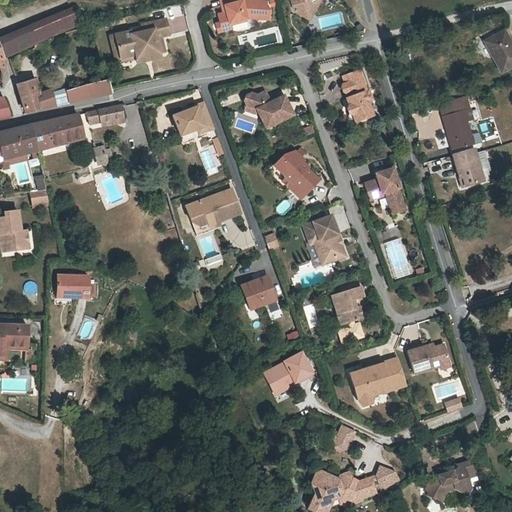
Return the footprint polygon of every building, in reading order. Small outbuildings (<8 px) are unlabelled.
[(228,0),(229,3),(219,6),(221,14),(216,15),(218,23),(220,30),(230,28),(229,25),(244,20),(244,18),(266,19),(267,8),(263,8),(264,0),(228,0)] [(306,16),(310,8),(314,2),(312,0),(291,0),(295,10),(298,11),(306,16)] [(312,0),(314,2),(310,8),(306,16),(310,18),(317,7),(320,0),(312,0)] [(0,37),(0,47),(4,59),(32,46),(31,44),(79,24),(71,6),(0,37)] [(120,55),(135,51),(136,57),(159,52),(164,51),(163,45),(162,39),(155,40),(154,37),(170,34),(166,18),(142,23),(143,27),(143,30),(132,33),(131,29),(115,33),(120,55)] [(511,65),(511,46),(503,31),(484,42),(501,72),(511,65)] [(120,55),(115,33),(110,34),(115,56),(120,55)] [(120,55),(115,56),(116,61),(136,57),(135,51),(120,55)] [(160,56),(159,52),(136,57),(137,61),(160,56)] [(349,96),(346,97),(344,98),(347,104),(346,104),(345,107),(347,113),(350,114),(351,114),(353,121),(371,114),(363,92),(366,90),(358,69),(342,75),(347,91),(349,96)] [(71,102),(67,89),(67,87),(52,92),(51,89),(40,92),(38,86),(35,87),(32,79),(18,84),(26,112),(37,109),(48,107),(71,102)] [(67,89),(71,102),(112,93),(108,80),(90,83),(67,89)] [(285,118),(278,98),(269,102),(264,91),(256,95),(250,93),(245,95),(244,101),(246,105),(256,109),(257,111),(265,128),(285,118)] [(283,95),(278,98),(285,118),(293,114),(283,95)] [(467,121),(475,119),(467,95),(439,104),(453,151),(454,150),(470,146),(474,144),(471,134),(467,121)] [(0,97),(0,118),(0,119),(11,116),(4,97),(0,97)] [(204,102),(190,107),(198,128),(203,126),(205,131),(213,128),(204,102)] [(89,124),(123,117),(121,105),(87,112),(89,124)] [(198,128),(190,107),(188,108),(189,109),(172,115),(179,135),(196,129),(198,128)] [(89,126),(85,113),(79,114),(86,137),(90,136),(88,126),(89,126)] [(31,124),(37,150),(38,150),(83,138),(78,114),(47,120),(31,124)] [(302,134),(314,129),(311,123),(299,127),(302,134)] [(31,124),(0,132),(0,147),(3,159),(37,150),(31,124)] [(471,134),(474,144),(482,142),(479,132),(471,134)] [(470,146),(454,150),(455,154),(471,149),(470,146)] [(109,148),(104,149),(104,148),(95,150),(97,162),(107,160),(106,157),(111,156),(110,153),(109,148)] [(455,154),(453,155),(460,178),(462,177),(465,187),(484,181),(474,148),(471,149),(455,154)] [(299,159),(296,150),(295,151),(283,156),(284,159),(276,168),(284,176),(284,179),(282,181),(289,188),(294,182),(306,193),(309,189),(299,159)] [(476,153),(484,181),(492,179),(484,151),(476,153)] [(299,159),(309,189),(318,180),(306,168),(308,167),(299,159)] [(380,174),(375,175),(376,179),(368,181),(373,196),(381,194),(381,193),(384,192),(384,193),(390,213),(404,209),(397,187),(398,187),(392,167),(381,170),(380,174)] [(35,175),(37,189),(45,188),(44,174),(35,175)] [(294,182),(289,188),(301,198),(306,193),(294,182)] [(34,204),(49,201),(46,189),(31,191),(34,204)] [(229,189),(221,191),(230,216),(238,213),(229,189)] [(230,216),(221,191),(207,197),(209,203),(198,206),(196,200),(195,201),(202,223),(205,222),(207,228),(217,224),(216,221),(230,216)] [(209,203),(207,197),(196,200),(198,206),(209,203)] [(202,223),(195,201),(184,205),(190,221),(200,224),(202,223)] [(0,237),(2,246),(15,244),(16,249),(30,247),(27,229),(22,230),(19,209),(6,211),(6,215),(0,216),(0,232),(3,232),(3,236),(0,237)] [(331,216),(320,220),(334,261),(345,257),(341,245),(342,245),(340,239),(339,239),(338,235),(331,216)] [(334,261),(320,220),(303,226),(310,245),(312,244),(314,245),(321,265),(334,261)] [(200,224),(190,221),(194,235),(205,231),(202,223),(200,224)] [(273,233),(264,236),(268,247),(277,244),(273,233)] [(58,274),(57,293),(70,293),(70,296),(88,297),(88,275),(58,274)] [(262,301),(263,304),(275,299),(267,275),(258,279),(260,282),(256,283),(254,280),(262,301)] [(262,301),(254,280),(241,285),(249,309),(263,304),(262,301)] [(37,291),(35,281),(24,283),(26,293),(37,291)] [(357,284),(344,289),(355,322),(364,319),(360,307),(356,309),(353,301),(357,299),(363,297),(360,288),(359,288),(357,284)] [(355,322),(344,289),(341,290),(342,295),(332,298),(338,317),(344,314),(348,325),(350,324),(355,322)] [(344,314),(338,317),(342,327),(348,325),(344,314)] [(355,322),(350,324),(352,328),(341,332),(346,345),(366,337),(361,325),(357,326),(355,322)] [(0,324),(0,355),(4,356),(4,346),(9,346),(28,346),(28,324),(0,324)] [(431,345),(430,342),(413,347),(421,368),(439,363),(449,359),(443,341),(434,344),(431,345)] [(0,361),(9,362),(9,346),(4,346),(4,356),(0,355),(0,361)] [(421,368),(413,347),(407,349),(413,371),(421,368)] [(27,361),(33,361),(33,359),(37,359),(37,355),(33,355),(33,348),(27,348),(27,361)] [(276,383),(280,391),(284,389),(282,386),(288,383),(289,385),(313,372),(302,351),(283,360),(284,361),(269,369),(276,383)] [(370,367),(378,390),(406,381),(403,374),(398,356),(371,364),(372,366),(370,367)] [(378,390),(370,367),(352,372),(358,377),(366,401),(369,400),(371,392),(378,390)] [(276,383),(269,369),(263,372),(270,385),(276,383)] [(358,377),(352,372),(349,373),(357,396),(362,402),(366,401),(358,377)] [(280,391),(276,383),(270,385),(275,394),(280,391)] [(459,397),(443,402),(446,412),(462,408),(459,397)] [(475,423),(462,424),(463,433),(476,432),(475,423)] [(343,424),(338,436),(347,440),(344,447),(344,449),(347,447),(355,430),(343,424)] [(340,450),(344,449),(344,447),(347,440),(338,436),(332,438),(331,443),(332,446),(340,450)] [(446,468),(445,464),(438,467),(439,470),(429,473),(422,484),(426,487),(424,490),(431,494),(431,493),(438,497),(442,490),(453,487),(465,494),(469,487),(466,475),(475,473),(472,458),(456,462),(456,466),(450,467),(446,468)] [(393,477),(396,481),(400,479),(394,470),(381,465),(378,472),(379,476),(372,478),(373,480),(379,477),(384,473),(393,477)] [(342,505),(345,507),(346,508),(348,507),(352,506),(353,505),(353,502),(358,495),(361,493),(366,496),(377,493),(373,480),(372,478),(360,482),(360,483),(354,481),(352,471),(342,474),(340,479),(335,480),(334,476),(323,470),(318,472),(313,481),(316,483),(315,487),(316,492),(308,507),(318,511),(328,511),(329,508),(341,505),(342,505)] [(387,486),(396,481),(393,477),(384,473),(379,477),(382,484),(387,486)] [(361,493),(358,495),(353,502),(363,499),(366,496),(361,493)]
